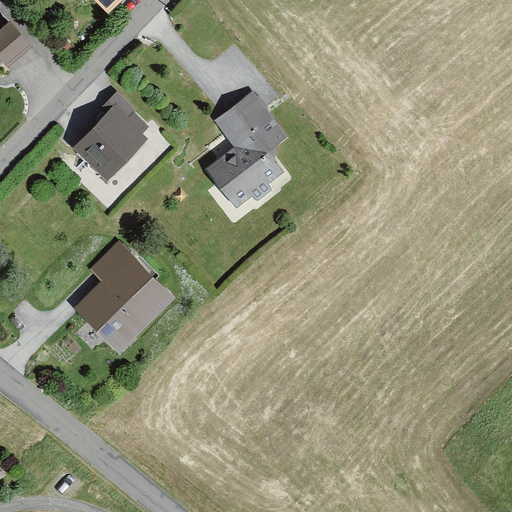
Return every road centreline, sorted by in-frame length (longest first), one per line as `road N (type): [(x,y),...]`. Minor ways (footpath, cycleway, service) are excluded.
road 1 (unclassified): [(155,0),(0,167)]
road 2 (unclassified): [(167,511),(0,378)]
